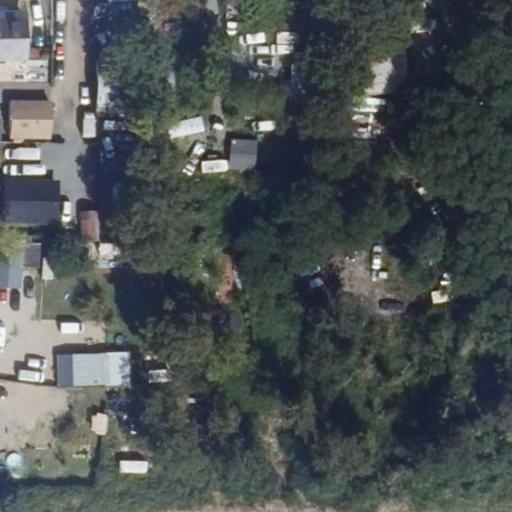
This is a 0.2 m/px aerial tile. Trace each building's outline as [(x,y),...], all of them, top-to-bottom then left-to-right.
[(0,19),(0,23),(30,31),(30,19),(0,19)] [(30,31),(0,23),(0,51),(32,59),(30,31)] [(398,94),(400,50),(358,48),(356,92),(398,94)] [(0,58),(32,59),(0,51),(0,58)] [(46,137),(44,97),(0,99),(1,138),(46,137)] [(163,121),(166,138),(200,131),(197,115),(163,121)] [(224,167),(251,169),(252,138),(226,137),(224,167)] [(4,224),(56,225),(58,143),(16,142),(16,169),(5,169),(4,224)] [(223,158),(196,160),(197,172),(224,170),(223,158)] [(92,239),(91,209),(75,210),(76,239),(92,239)] [(0,237),(0,284),(16,285),(17,265),(35,265),(36,239),(0,237)] [(124,350),(54,351),(54,385),(125,384),(124,350)] [(38,388),(38,401),(60,401),(61,389),(38,388)] [(114,459),(114,471),(140,470),(140,459),(114,459)]
